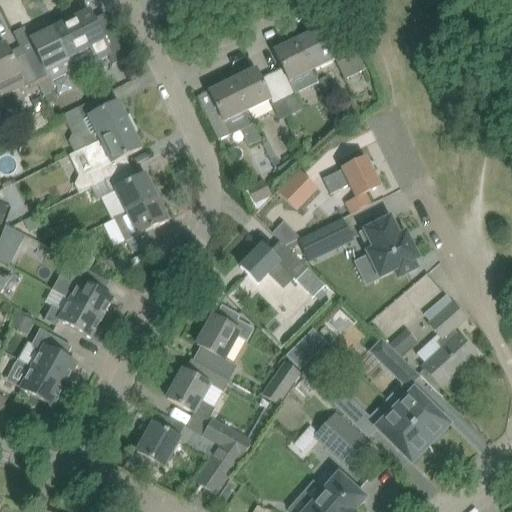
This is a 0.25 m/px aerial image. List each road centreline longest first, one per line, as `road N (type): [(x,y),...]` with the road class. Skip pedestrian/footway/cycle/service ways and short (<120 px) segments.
road 1 (residential): [(78,471),(208,214),(201,153),(166,80)]
road 2 (residential): [(511,375),(394,119)]
road 3 (residential): [(166,80),(227,52),(238,37),(285,14),(292,0)]
